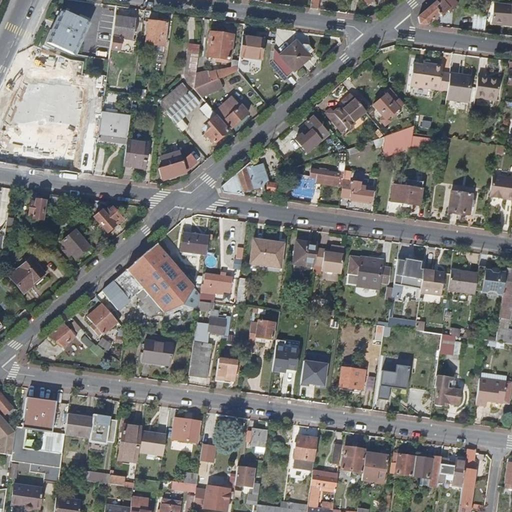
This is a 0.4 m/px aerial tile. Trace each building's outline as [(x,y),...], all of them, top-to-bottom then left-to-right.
[(312,0),(311,8),(319,9),(319,0),(312,0)] [(455,9),(456,4),(451,0),(444,0),(443,1),(441,0),(438,0),(418,17),(420,23),(428,25),(440,14),(442,16),(448,11),(450,14),(455,9)] [(488,9),(489,0),(481,0),(480,8),(488,9)] [(511,26),(511,5),(511,6),(498,4),(497,11),(494,11),(492,21),(510,24),(509,26),(511,26)] [(83,32),(87,22),(62,11),(48,43),(72,54),(77,45),(79,46),(85,32),(83,32)] [(486,33),(487,17),(474,15),(471,31),(486,33)] [(132,39),(134,20),(115,17),(111,49),(120,51),(122,38),(132,39)] [(164,47),(167,24),(148,21),(145,44),(151,45),(164,47)] [(230,60),(233,36),(211,32),(207,57),(230,60)] [(262,60),(265,40),(243,37),(240,57),(262,60)] [(287,78),(310,58),(296,42),(280,56),(273,47),(272,61),(287,78)] [(52,87),(59,52),(38,47),(31,83),(52,87)] [(196,75),(199,50),(188,49),(185,73),(191,74),(196,75)] [(218,79),(238,71),(239,61),(232,61),(231,68),(196,75),(194,89),(218,79)] [(447,92),(450,75),(442,73),(443,66),(429,65),(429,67),(413,64),(411,86),(447,92)] [(103,77),(69,72),(66,93),(100,97),(103,77)] [(467,104),(471,78),(450,75),(447,92),(446,101),(467,104)] [(496,101),(499,81),(478,78),(475,98),(496,101)] [(201,97),(222,89),(218,79),(194,89),(194,90),(201,97)] [(181,120),(199,104),(189,92),(181,86),(161,102),(161,106),(182,131),(186,127),(181,120)] [(394,112),(403,105),(389,88),(384,93),(386,95),(373,106),(383,118),(380,122),(384,127),(390,123),(387,119),(391,116),(392,117),(396,114),(394,112)] [(49,133),(65,135),(71,97),(31,91),(29,104),(53,107),(49,133)] [(347,127),(354,122),(354,120),(365,111),(351,94),(343,101),(346,104),(342,107),(340,104),(332,111),(336,115),(331,119),(341,131),(346,127),(347,127)] [(231,128),(248,113),(241,106),(239,107),(231,98),(214,113),(217,116),(222,122),(224,120),(231,128)] [(228,131),(216,117),(217,116),(214,113),(207,104),(201,109),(211,121),(208,124),(212,128),(205,133),(214,144),(228,131)] [(336,115),(332,111),(329,107),(324,111),(331,119),(336,115)] [(127,137),(130,117),(102,113),(98,145),(115,147),(116,136),(127,137)] [(327,135),(313,118),(305,125),(311,133),(319,142),(327,135)] [(384,137),(383,144),(381,159),(410,148),(434,151),(436,137),(413,134),(413,126),(384,137)] [(43,157),(48,135),(24,130),(19,152),(43,157)] [(319,142),(311,133),(304,140),(300,136),(295,141),(306,154),(319,142)] [(127,142),(127,137),(116,136),(115,147),(126,149),(127,142)] [(383,144),(384,137),(377,139),(376,147),(383,144)] [(146,169),(149,145),(127,142),(126,149),(124,162),(136,164),(135,167),(146,169)] [(358,146),(347,150),(350,156),(360,152),(358,146)] [(184,173),(197,162),(190,154),(182,162),(179,152),(161,157),(164,167),(160,168),(163,179),(184,173)] [(258,186),(267,182),(262,166),(252,169),(250,162),(221,187),(223,193),(245,196),(243,193),(258,188),(258,186)] [(312,196),(314,183),(342,187),(343,179),(344,174),(337,173),(311,169),(309,181),(297,179),(295,193),(312,196)] [(371,202),(374,186),(374,177),(369,176),(368,185),(365,187),(360,186),(361,183),(353,182),(353,181),(343,179),(342,187),(341,197),(350,198),(350,199),(371,202)] [(511,180),(492,178),(489,198),(511,201),(511,180)] [(288,200),(290,190),(282,188),(283,184),(267,182),(266,192),(281,194),(280,198),(288,200)] [(419,206),(422,190),(394,186),(391,202),(419,206)] [(469,215),(472,195),(451,192),(448,212),(469,215)] [(60,209),(62,196),(57,195),(52,195),(51,208),(60,209)] [(43,221),(45,201),(36,200),(35,203),(31,202),(29,216),(34,217),(33,219),(43,221)] [(112,223),(120,217),(113,208),(109,212),(107,210),(104,213),(102,211),(94,217),(108,233),(115,226),(112,223)] [(115,226),(123,220),(120,217),(112,223),(115,226)] [(90,248),(75,231),(61,243),(66,248),(72,255),(76,259),(90,248)] [(208,239),(208,236),(183,232),(180,251),(205,255),(206,251),(208,239)] [(316,248),(317,244),(296,240),(293,263),(314,266),(314,264),(316,248)] [(279,269),(283,245),(253,241),(250,265),(279,269)] [(193,287),(156,243),(136,261),(102,291),(118,310),(143,288),(148,294),(141,300),(153,313),(159,308),(163,313),(182,304),(193,287)] [(341,272),(344,247),(325,245),(325,249),(316,248),(314,264),(322,266),(322,269),(341,272)] [(72,255),(66,248),(61,251),(67,258),(72,255)] [(378,290),(379,282),(387,283),(389,268),(381,267),(382,261),(361,258),(361,259),(351,257),(347,285),(357,286),(356,287),(378,290)] [(45,275),(31,258),(9,277),(24,294),(31,288),(31,287),(45,275)] [(419,279),(421,261),(405,259),(405,260),(398,259),(394,285),(401,286),(403,276),(419,279)] [(511,330),(508,330),(509,320),(511,320),(511,311),(511,312),(511,303),(511,269),(506,268),(505,273),(502,297),(496,342),(497,342),(504,343),(511,344),(511,330)] [(502,297),(505,273),(501,272),(498,274),(484,272),(482,269),(479,269),(478,274),(475,293),(479,293),(482,291),(497,294),(498,296),(502,297)] [(441,296),(444,274),(423,270),(420,293),(441,296)] [(475,293),(478,274),(451,270),(448,289),(475,293)] [(230,293),(233,277),(205,273),(203,288),(214,290),(230,293)] [(248,279),(239,278),(236,305),(245,307),(248,279)] [(400,300),(402,286),(401,286),(394,285),(394,287),(392,299),(400,300)] [(214,290),(203,288),(201,288),(198,310),(208,311),(209,301),(213,302),(214,290)] [(117,322),(102,304),(87,317),(96,328),(93,331),(98,336),(101,333),(103,335),(117,322)] [(20,320),(28,314),(24,310),(17,316),(20,320)] [(210,310),(209,318),(218,319),(219,311),(210,310)] [(223,335),(225,320),(218,319),(209,318),(207,333),(223,335)] [(425,321),(416,320),(415,331),(424,332),(425,321)] [(272,340),(274,323),(258,321),(257,324),(251,323),(248,342),(269,345),(270,339),(272,340)] [(191,335),(193,326),(171,323),(170,332),(191,335)] [(74,337),(63,324),(49,336),(63,347),(74,337)] [(395,335),(396,328),(393,328),(388,327),(387,334),(395,335)] [(451,327),(450,336),(453,336),(460,337),(461,328),(451,327)] [(125,331),(118,329),(115,342),(123,344),(125,331)] [(95,342),(85,334),(80,340),(89,348),(90,347),(95,342)] [(459,356),(461,342),(453,341),(453,336),(450,336),(443,335),(442,335),(440,349),(440,350),(442,351),(442,354),(459,356)] [(272,371),(285,373),(285,372),(286,370),(296,371),(299,350),(284,348),(285,342),(276,340),(272,371)] [(169,367),(172,345),(144,341),(141,362),(169,367)] [(101,348),(95,342),(90,347),(96,353),(101,348)] [(205,378),(210,345),(193,342),(188,375),(205,378)] [(233,381),(235,362),(218,359),(215,379),(233,381)] [(304,361),(300,386),(309,387),(309,384),(324,386),(327,365),(304,361)] [(396,365),(395,373),(382,371),(378,400),(389,401),(391,388),(406,390),(409,367),(396,365)] [(363,391),(366,371),(341,367),(339,387),(363,391)] [(458,405),(460,391),(451,390),(452,379),(436,377),(434,388),(437,388),(434,404),(435,404),(436,406),(441,407),(443,405),(444,403),(458,405)] [(502,403),(505,383),(479,379),(475,405),(484,406),(485,401),(502,404),(502,403)] [(510,404),(511,386),(511,383),(505,383),(502,403),(510,404)] [(12,407),(0,392),(0,408),(4,413),(12,407)] [(60,472),(63,453),(39,451),(23,448),(26,429),(42,430),(52,432),(56,402),(26,398),(22,426),(16,425),(15,432),(12,454),(10,465),(12,466),(18,466),(30,468),(60,472)] [(0,452),(12,454),(15,432),(0,415),(0,452)] [(89,441),(93,418),(68,415),(65,433),(64,438),(89,441)] [(93,416),(93,418),(89,441),(89,443),(106,446),(107,442),(114,443),(117,423),(110,422),(110,418),(93,416)] [(197,443),(200,422),(175,419),(172,439),(197,443)] [(141,431),(142,428),(123,425),(118,460),(137,462),(138,455),(141,431)] [(39,451),(63,453),(64,438),(65,433),(52,432),(42,430),(39,451)] [(265,447),(267,432),(252,430),(250,445),(251,445),(265,447)] [(163,459),(166,435),(141,431),(138,455),(163,459)] [(313,470),(317,439),(297,436),(293,468),(313,470)] [(339,464),(342,444),(335,443),(333,463),(339,464)] [(216,448),(203,445),(200,461),(213,463),(216,448)] [(362,472),(365,450),(344,447),(341,469),(362,472)] [(471,507),(474,478),(471,478),(475,450),(467,449),(465,462),(463,478),(459,505),(471,507)] [(384,480),(388,456),(366,453),(363,478),(384,480)] [(413,476),(415,457),(398,455),(397,464),(395,473),(395,474),(413,476)] [(438,480),(440,460),(415,457),(413,476),(421,478),(438,480)] [(463,478),(465,462),(441,458),(440,460),(438,480),(437,486),(436,489),(447,490),(446,498),(452,499),(456,477),(463,478)] [(252,480),(254,469),(237,467),(235,484),(243,486),(244,479),(252,480)] [(58,486),(60,472),(30,468),(28,476),(44,478),(43,484),(58,486)] [(173,488),(195,491),(196,489),(198,473),(186,472),(184,482),(174,481),(173,488)] [(134,487),(135,481),(125,480),(125,478),(113,476),(113,474),(110,473),(110,478),(109,484),(134,487)] [(316,511),(319,492),(335,494),(336,481),(312,478),(308,504),(307,511),(316,511)] [(438,480),(421,478),(420,484),(437,486),(438,480)] [(258,500),(260,483),(254,482),(252,494),(249,494),(248,499),(258,500)] [(39,510),(42,489),(14,485),(11,505),(24,507),(24,509),(25,510),(25,511),(27,511),(29,511),(30,511),(31,510),(31,508),(39,510)] [(226,511),(229,490),(207,487),(207,491),(196,489),(195,491),(195,497),(193,506),(226,511)] [(150,511),(147,511),(149,499),(132,497),(131,508),(130,511),(150,511)] [(79,511),(81,501),(56,498),(54,511),(79,511)] [(307,511),(308,504),(282,500),(281,507),(289,508),(307,511)] [(332,511),(333,510),(334,502),(323,501),(321,511),(332,511)]
